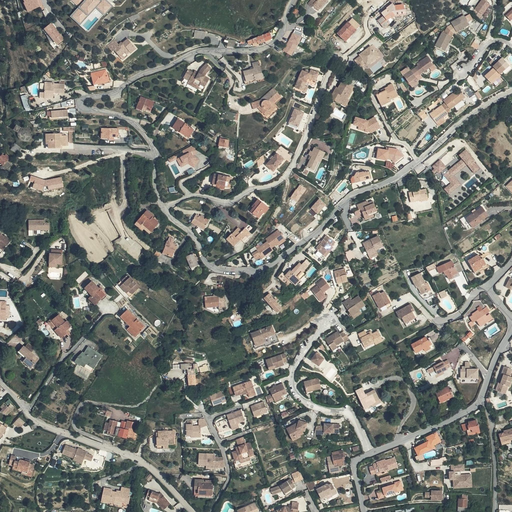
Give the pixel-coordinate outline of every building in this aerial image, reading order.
[(22,0),(24,3),(23,3),(27,12),(38,7),(37,5),(42,2),(40,0),(22,0)] [(70,0),(70,1),(79,8),(70,17),(79,25),(94,9),(103,17),(112,7),(104,0),(102,0),(100,2),(98,0),(70,0)] [(317,7),(319,10),(328,0),(328,1),(329,0),(310,0),(307,4),(311,8),(312,7),(315,9),(317,7)] [(481,15),(489,5),(482,0),(481,0),(471,14),(474,16),(477,12),(481,15)] [(376,22),(382,28),(388,24),(386,21),(388,18),(389,19),(394,16),(404,15),(403,10),(402,10),(401,5),(390,7),(386,10),(385,10),(380,14),(382,17),(376,22)] [(466,27),(469,25),(467,23),(464,18),(463,16),(458,19),(450,23),(452,26),(448,28),(444,34),(442,33),(434,47),(444,52),(453,35),(463,29),(466,27)] [(337,35),(344,43),(359,27),(351,20),(340,32),(338,34),(337,35)] [(64,39),(51,23),(45,28),(58,44),(64,39)] [(303,33),(295,30),(293,34),(294,34),(294,36),(293,36),(290,41),(288,44),(289,45),(288,47),(287,46),(284,52),(292,56),(298,44),(298,45),(303,33)] [(206,33),(195,31),(194,37),(204,40),(206,33)] [(269,32),(262,36),(265,41),(266,43),(269,42),(268,40),(273,38),(269,32)] [(248,42),(247,42),(249,44),(253,43),(254,46),(257,45),(258,47),(259,47),(262,45),(261,43),(265,41),(262,36),(260,37),(255,39),(248,42)] [(114,40),(107,46),(111,52),(113,50),(121,60),(127,56),(124,53),(127,51),(129,54),(135,50),(127,39),(119,46),(114,40)] [(366,50),(367,51),(360,56),(359,55),(354,60),(357,64),(359,62),(361,64),(364,61),(365,62),(369,60),(370,61),(378,54),(373,48),(372,49),(369,45),(365,49),(366,50)] [(410,86),(415,83),(418,81),(415,77),(419,75),(420,76),(430,69),(434,65),(428,56),(418,63),(420,65),(418,66),(410,71),(408,68),(400,73),(402,77),(403,77),(410,86)] [(484,76),(489,83),(496,78),(505,70),(503,68),(507,64),(502,58),(491,67),(493,68),(484,76)] [(188,81),(198,86),(199,84),(204,87),(209,78),(204,75),(206,72),(210,67),(205,63),(200,68),(199,73),(197,75),(193,72),(187,69),(183,78),(188,81)] [(259,63),(244,67),(244,69),(245,71),(245,73),(242,74),(241,74),(245,86),(256,83),(256,82),(264,80),(259,63)] [(309,73),(307,73),(305,72),(302,71),(295,88),(302,91),(301,93),(305,94),(311,79),(316,81),(319,73),(311,69),(309,73)] [(104,82),(107,81),(104,70),(90,74),(93,85),(96,84),(97,86),(105,84),(104,82)] [(348,92),(350,93),(357,81),(346,74),(341,82),(339,86),(337,85),(333,92),(344,98),(348,92)] [(195,92),(198,86),(188,81),(185,86),(195,92)] [(54,83),(45,83),(44,92),(39,92),(39,98),(53,99),(53,94),(64,94),(64,85),(54,84),(54,83)] [(385,92),(381,94),(376,96),(379,104),(385,102),(386,105),(391,103),(390,102),(397,98),(392,86),(387,88),(388,89),(384,90),(385,92)] [(260,99),(255,100),(257,107),(263,113),(266,111),(268,112),(276,106),(275,104),(282,98),(274,89),(260,99)] [(449,95),(442,100),(448,109),(461,100),(456,92),(450,97),(449,95)] [(22,95),(25,110),(30,110),(27,94),(22,95)] [(146,105),(145,109),(149,111),(153,102),(140,96),(135,108),(140,110),(141,107),(143,104),(146,105)] [(428,114),(434,122),(446,113),(440,105),(428,114)] [(257,107),(259,111),(265,119),(279,109),(276,106),(268,112),(266,111),(263,113),(257,107)] [(289,122),(298,127),(304,112),(295,108),(289,122)] [(65,110),(49,112),(49,118),(65,117),(65,110)] [(233,120),(235,114),(227,112),(227,114),(226,114),(226,113),(224,113),(223,112),(222,114),(226,116),(225,119),(233,121),(233,120)] [(375,130),(381,127),(375,117),(368,121),(356,117),(354,124),(359,126),(366,128),(365,131),(368,131),(370,130),(374,128),(375,130)] [(189,128),(189,127),(187,125),(178,120),(173,129),(188,139),(193,131),(189,128)] [(14,126),(12,131),(16,133),(15,136),(16,138),(18,140),(19,142),(22,142),(24,142),(26,141),(28,140),(29,139),(30,136),(30,133),(29,132),(28,129),(26,128),(24,127),(21,128),(19,128),(14,126)] [(117,130),(100,130),(100,139),(108,140),(108,138),(117,138),(117,130)] [(59,136),(59,134),(44,135),(44,145),(46,145),(46,149),(59,149),(59,147),(66,147),(65,137),(59,136)] [(11,148),(17,153),(21,147),(15,142),(11,148)] [(0,149),(0,152),(3,158),(7,155),(9,154),(6,150),(5,147),(0,149)] [(189,164),(195,168),(200,161),(194,157),(198,151),(192,147),(183,152),(186,156),(181,158),(185,166),(189,164)] [(389,150),(379,148),(377,159),(388,161),(388,159),(393,160),(395,164),(404,157),(399,149),(389,147),(389,150)] [(460,161),(456,165),(457,165),(460,162),(464,166),(469,171),(477,163),(473,159),(474,158),(465,148),(458,154),(461,157),(459,160),(460,161)] [(325,154),(314,149),(309,158),(311,159),(305,170),(314,175),(325,154)] [(273,155),(269,160),(270,161),(268,164),(274,170),(284,159),(277,152),(274,156),(273,155)] [(436,171),(438,173),(440,171),(443,174),(451,182),(448,184),(450,185),(446,189),(450,193),(458,186),(455,183),(461,179),(456,173),(457,172),(453,168),(457,165),(456,165),(453,168),(451,166),(448,170),(445,167),(446,166),(439,159),(431,166),(434,168),(431,170),(434,173),(436,171)] [(480,167),(477,163),(469,171),(471,174),(480,167)] [(369,180),(368,173),(365,173),(365,172),(359,173),(358,172),(356,172),(355,176),(352,177),(351,180),(352,184),(360,182),(359,180),(365,179),(365,180),(369,180)] [(212,185),(217,186),(225,187),(230,188),(232,179),(214,175),(212,185)] [(45,182),(30,177),(28,184),(33,185),(32,190),(42,193),(43,189),(47,188),(48,192),(63,188),(61,178),(45,182)] [(300,184),(291,197),(297,201),(307,188),(300,184)] [(409,192),(410,200),(415,200),(415,201),(420,201),(420,199),(428,197),(427,189),(409,192)] [(257,204),(251,211),(260,218),(264,212),(264,211),(268,206),(259,198),(255,203),(257,204)] [(320,198),(312,207),(318,213),(327,204),(320,198)] [(377,210),(375,205),(373,200),(367,203),(362,205),(361,203),(356,205),(358,209),(359,210),(361,209),(364,217),(371,214),(371,212),(377,210)] [(490,215),(483,206),(467,217),(472,225),(482,218),(483,219),(490,215)] [(378,211),(377,210),(371,212),(371,214),(364,217),(366,219),(374,216),(373,214),(378,211)] [(192,222),(205,229),(209,221),(197,214),(192,222)] [(142,226),(151,233),(158,224),(151,219),(150,219),(149,222),(145,219),(141,217),(136,224),(141,228),(142,226)] [(472,225),(473,227),(483,220),(483,219),(482,218),(472,225)] [(39,230),(49,230),(50,223),(45,223),(45,220),(29,220),(28,230),(39,230)] [(141,228),(139,230),(143,231),(150,235),(151,233),(142,226),(141,228)] [(251,233),(245,227),(242,230),(239,227),(233,233),(232,233),(227,238),(234,245),(241,238),(245,242),(249,237),(248,236),(251,233)] [(279,229),(265,238),(267,241),(271,248),(277,244),(285,239),(283,235),(281,233),(279,229)] [(363,243),(368,256),(376,252),(375,249),(379,248),(378,246),(382,244),(378,236),(363,243)] [(325,237),(315,251),(325,258),(332,249),(331,248),(334,243),(325,237)] [(0,250),(1,252),(8,243),(1,238),(0,239),(0,250)] [(165,247),(163,253),(173,257),(175,251),(176,251),(177,246),(172,244),(173,240),(169,239),(167,243),(167,242),(165,247)] [(268,254),(273,250),(271,248),(267,241),(263,243),(256,248),(257,249),(260,253),(261,255),(261,256),(266,252),(268,254)] [(353,249),(346,251),(348,260),(355,258),(353,249)] [(48,267),(56,268),(61,268),(61,258),(59,258),(59,254),(50,253),(50,257),(48,257),(48,267)] [(185,258),(190,272),(195,270),(193,268),(196,267),(192,255),(185,258)] [(467,263),(473,273),(481,270),(480,268),(485,265),(482,259),(480,260),(478,258),(478,257),(467,263)] [(448,281),(453,278),(452,276),(457,274),(453,267),(451,261),(436,268),(438,273),(442,272),(444,276),(446,275),(448,281)] [(460,262),(453,265),(453,267),(457,274),(462,272),(462,271),(460,262)] [(285,278),(289,281),(295,286),(300,281),(298,278),(308,267),(303,263),(301,266),(299,264),(293,270),(291,273),(290,272),(288,275),(285,278)] [(481,270),(473,273),(475,276),(487,269),(485,265),(480,268),(481,270)] [(346,268),(335,270),(338,283),(339,283),(339,285),(344,284),(343,282),(349,280),(346,268)] [(125,284),(130,277),(128,275),(122,281),(124,283),(125,284)] [(428,293),(428,291),(424,285),(426,285),(421,276),(417,278),(415,275),(410,278),(415,287),(417,287),(421,295),(423,294),(425,299),(430,297),(428,293)] [(140,288),(130,277),(125,284),(127,286),(126,288),(130,291),(133,295),(140,288)] [(310,291),(317,300),(323,295),(321,293),(328,288),(321,279),(315,285),(316,286),(310,291)] [(89,298),(95,305),(101,299),(102,300),(106,296),(105,295),(106,294),(100,287),(99,288),(92,281),(85,288),(92,295),(89,298)] [(127,286),(125,284),(124,287),(122,288),(127,294),(130,291),(126,288),(127,286)] [(446,289),(439,292),(442,298),(448,294),(446,289)] [(372,295),(381,311),(393,305),(384,290),(381,292),(380,290),(372,295)] [(273,297),(271,293),(265,297),(278,311),(282,307),(273,297)] [(343,303),(353,316),(361,310),(360,308),(366,304),(359,295),(353,300),(351,297),(343,303)] [(204,299),(204,308),(218,307),(217,298),(204,299)] [(6,300),(0,299),(0,318),(8,318),(8,307),(6,307),(6,300)] [(418,320),(413,311),(412,308),(413,307),(411,303),(396,312),(400,319),(402,317),(408,326),(418,320)] [(472,315),(469,317),(472,320),(473,319),(475,318),(481,326),(488,321),(493,318),(490,313),(488,314),(488,313),(490,311),(487,306),(482,309),(479,312),(478,310),(472,314),(472,315)] [(124,325),(129,331),(130,331),(129,332),(135,338),(145,328),(131,314),(128,310),(120,317),(126,323),(124,325)] [(66,330),(70,328),(64,322),(63,323),(56,315),(54,318),(50,321),(56,329),(55,330),(62,337),(68,332),(66,330)] [(49,320),(47,322),(55,330),(53,332),(60,339),(62,337),(55,330),(56,329),(50,321),(49,320)] [(271,325),(250,333),(253,340),(252,341),(254,348),(264,344),(265,345),(278,341),(276,334),(274,334),(271,325)] [(325,339),(330,348),(335,345),(343,341),(344,343),(348,341),(343,332),(340,334),(338,331),(325,339)] [(357,334),(361,342),(364,341),(367,346),(374,343),(375,345),(382,341),(377,331),(372,334),(371,333),(367,335),(366,333),(364,331),(357,334)] [(422,351),(429,348),(427,346),(429,345),(427,340),(425,341),(424,339),(423,337),(409,345),(414,353),(421,349),(422,351)] [(364,341),(361,342),(365,349),(375,345),(374,343),(367,346),(364,341)] [(28,345),(24,350),(22,349),(17,355),(23,360),(24,358),(26,360),(23,363),(31,370),(39,362),(30,355),(34,351),(28,345)] [(78,358),(74,364),(91,374),(102,356),(88,348),(84,354),(83,354),(80,360),(78,358)] [(130,356),(122,349),(120,352),(128,358),(130,356)] [(317,352),(311,359),(319,365),(325,358),(317,352)] [(264,361),(267,369),(273,366),(274,368),(282,365),(282,363),(285,362),(283,354),(264,361)] [(427,370),(429,374),(435,371),(437,375),(447,370),(446,369),(451,366),(448,360),(445,362),(445,361),(427,370)] [(470,361),(466,361),(466,366),(462,366),(462,368),(461,368),(461,377),(473,377),(473,376),(478,376),(478,368),(470,369),(470,361)] [(511,370),(511,368),(505,366),(502,373),(504,374),(501,383),(498,382),(498,384),(499,384),(497,391),(504,393),(505,394),(508,386),(509,387),(511,378),(511,377),(510,376),(511,370)] [(305,381),(307,391),(314,390),(322,388),(320,378),(305,381)] [(254,390),(253,388),(251,381),(232,387),(234,395),(235,396),(245,393),(254,390)] [(270,403),(275,401),(274,399),(281,396),(281,397),(287,394),(282,384),(269,390),(271,395),(267,397),(270,403)] [(447,389),(435,395),(437,399),(438,398),(441,404),(451,399),(452,400),(454,399),(451,392),(449,393),(447,389)] [(211,399),(212,403),(213,405),(227,401),(226,398),(224,390),(209,395),(202,397),(204,402),(211,399)] [(364,391),(357,394),(364,409),(368,408),(368,409),(380,404),(375,391),(365,395),(364,391)] [(249,407),(253,417),(266,413),(263,402),(249,407)] [(5,406),(0,411),(3,415),(8,409),(5,406)] [(226,415),(230,426),(237,423),(244,421),(240,410),(226,415)] [(20,417),(14,423),(20,428),(25,422),(20,417)] [(476,432),(481,431),(480,423),(478,424),(477,419),(469,421),(470,422),(462,423),(463,430),(467,429),(468,432),(476,431),(476,432)] [(116,422),(107,420),(105,426),(111,428),(108,436),(117,438),(117,436),(120,425),(115,424),(116,422)] [(198,426),(196,426),(190,427),(190,421),(184,422),(185,425),(184,425),(185,437),(188,437),(191,436),(191,438),(199,437),(198,428),(198,426)] [(125,424),(120,422),(120,425),(117,436),(117,438),(125,440),(126,437),(132,439),(134,428),(134,424),(126,422),(125,424)] [(285,430),(290,439),(297,436),(298,437),(302,435),(301,433),(303,433),(306,424),(297,422),(296,424),(296,426),(293,428),(293,426),(285,430)] [(322,425),(321,433),(326,433),(326,432),(334,432),(334,429),(341,429),(341,423),(326,423),(326,425),(322,425)] [(502,441),(511,439),(511,438),(511,427),(506,429),(507,432),(500,433),(502,441)] [(156,439),(155,439),(155,449),(173,449),(173,432),(166,432),(166,434),(161,434),(161,432),(156,432),(156,439)] [(431,445),(441,441),(437,432),(427,437),(429,441),(415,448),(419,455),(432,449),(431,445)] [(240,439),(235,441),(238,448),(239,451),(236,452),(231,454),(235,462),(239,461),(239,462),(249,458),(250,460),(255,458),(250,444),(245,445),(242,438),(240,439)] [(75,460),(84,463),(86,460),(93,463),(94,459),(87,456),(88,455),(79,451),(78,452),(67,447),(64,455),(75,460)] [(326,458),(328,470),(332,469),(333,473),(339,471),(338,466),(345,465),(342,449),(337,450),(337,453),(330,454),(331,457),(326,458)] [(223,458),(219,460),(214,460),(214,458),(214,455),(206,455),(206,456),(198,456),(198,467),(206,467),(206,466),(214,467),(214,468),(221,469),(225,466),(223,458)] [(374,465),(376,472),(377,473),(381,472),(381,470),(386,468),(389,468),(390,469),(398,466),(396,457),(387,460),(387,458),(377,461),(378,463),(374,464),(374,465)] [(235,462),(236,465),(234,466),(236,471),(252,466),(250,460),(249,458),(239,462),(239,461),(235,462)] [(16,460),(11,459),(9,468),(14,469),(13,470),(23,473),(23,475),(28,476),(29,474),(33,475),(35,467),(30,466),(25,465),(26,464),(25,464),(21,463),(20,463),(19,465),(16,464),(16,460)] [(464,465),(451,465),(451,473),(449,473),(450,481),(453,481),(454,489),(468,488),(468,479),(461,479),(460,473),(465,472),(464,465)] [(300,469),(292,473),(295,481),(303,478),(300,469)] [(291,487),(292,488),(295,485),(290,478),(281,485),(270,489),(273,494),(283,490),(285,493),(290,490),(290,488),(291,487)] [(380,490),(377,491),(378,497),(385,496),(384,494),(390,492),(396,491),(395,487),(401,486),(400,480),(394,482),(394,483),(383,487),(382,487),(383,489),(380,490)] [(198,495),(212,496),(213,482),(194,481),(194,490),(198,490),(198,495)] [(312,483),(305,484),(309,492),(315,489),(312,483)] [(321,500),(326,497),(331,495),(332,497),(336,495),(332,485),(328,486),(327,485),(326,485),(316,490),(321,500)] [(293,490),(292,488),(291,487),(290,488),(290,490),(285,493),(287,496),(293,490)] [(109,506),(118,508),(119,506),(128,508),(130,496),(129,495),(130,490),(121,488),(120,492),(119,495),(116,495),(116,493),(111,492),(112,490),(103,489),(100,502),(110,504),(109,506)] [(170,505),(163,497),(161,498),(159,494),(148,491),(146,497),(149,498),(148,502),(156,504),(156,503),(163,510),(170,505)] [(433,491),(433,498),(432,500),(444,500),(444,491),(433,491)] [(289,508),(289,507),(285,506),(273,511),(293,511),(296,511),(298,511),(300,502),(293,502),(292,507),(292,508),(289,508)]
